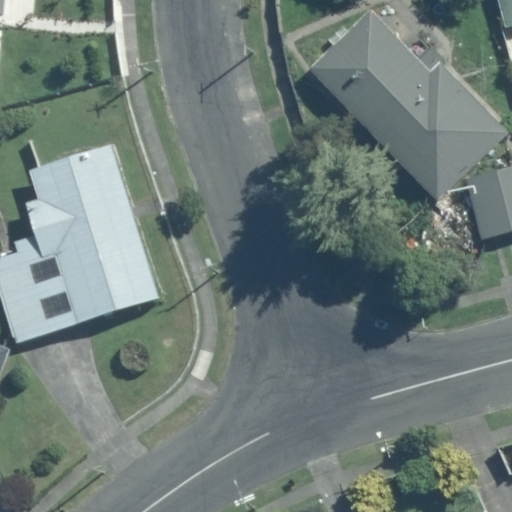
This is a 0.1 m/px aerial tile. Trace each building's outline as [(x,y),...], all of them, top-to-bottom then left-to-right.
[(11,0),(0,0),(0,16),(11,17),(11,0)] [(511,0),(479,0),(481,13),(497,12),(498,22),(511,21),(511,0)] [(369,13),(312,71),(443,201),(511,131),(441,62),(430,73),(369,13)] [(160,298),(112,146),(31,172),(41,203),(24,208),(33,236),(17,242),(20,254),(0,259),(0,283),(18,343),(160,298)] [(511,172),(473,179),(482,235),(511,230),(511,172)]
